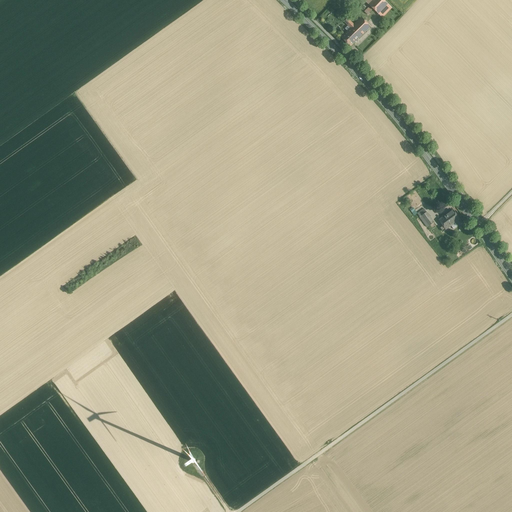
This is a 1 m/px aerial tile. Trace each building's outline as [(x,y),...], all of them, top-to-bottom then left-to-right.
[(383,0),(373,0),(369,5),(370,6),(373,9),(382,18),(392,8),(383,0)] [(371,27),(361,17),(354,25),(350,28),(360,37),(371,27)] [(354,25),(348,18),(344,22),(350,28),(354,25)] [(350,28),(341,37),(350,47),(360,37),(350,28)] [(424,209),(417,214),(420,217),(427,212),(424,209)] [(460,219),(453,210),(446,214),(453,224),(460,219)] [(434,222),(427,212),(420,217),(427,227),(434,222)] [(446,214),(439,220),(443,226),(440,228),(443,231),(453,224),(446,214)]
